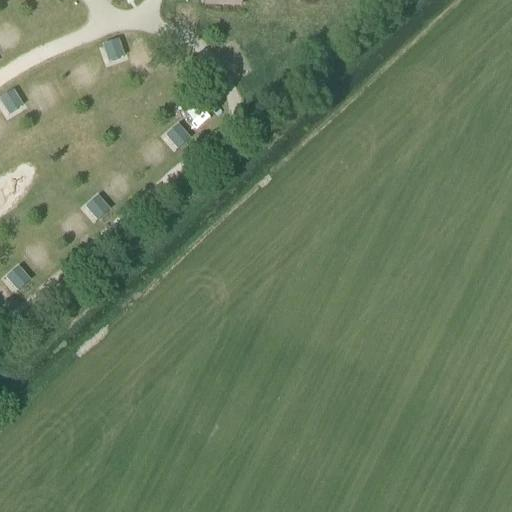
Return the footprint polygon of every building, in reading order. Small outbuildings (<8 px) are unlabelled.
[(117,43),(101,48),(106,61),(111,59),(112,63),(117,61),(116,57),(121,55),(117,43)] [(12,94),(0,101),(0,105),(5,113),(10,111),(12,114),(16,111),(14,108),(19,105),(12,94)] [(171,138),(167,142),(176,152),(188,141),(179,131),(175,135),(172,132),(168,135),(171,138)] [(91,210),(87,213),(95,223),(107,212),(99,203),(95,206),(92,203),(88,207),(91,210)] [(11,280),(7,284),(16,294),(28,283),(19,273),(15,277),(13,274),(9,277),(11,280)]
